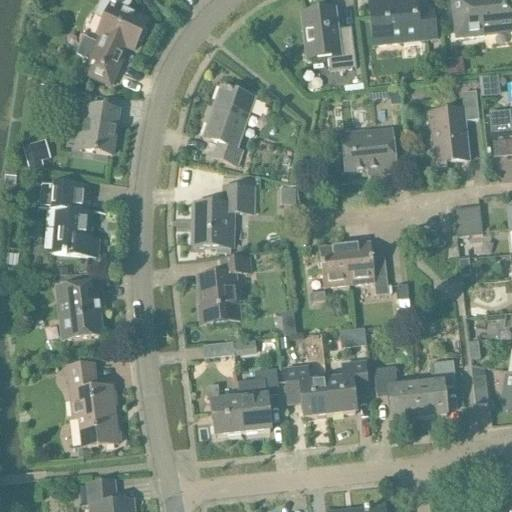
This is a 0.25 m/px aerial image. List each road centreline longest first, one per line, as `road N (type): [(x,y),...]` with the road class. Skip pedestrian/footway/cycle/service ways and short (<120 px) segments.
road 1 (residential): [(169,494),(146,399),(143,196),(169,81),(197,30),(235,0)]
road 2 (residential): [(169,494),(422,467)]
road 3 (residential): [(341,221),(416,215),(511,191)]
